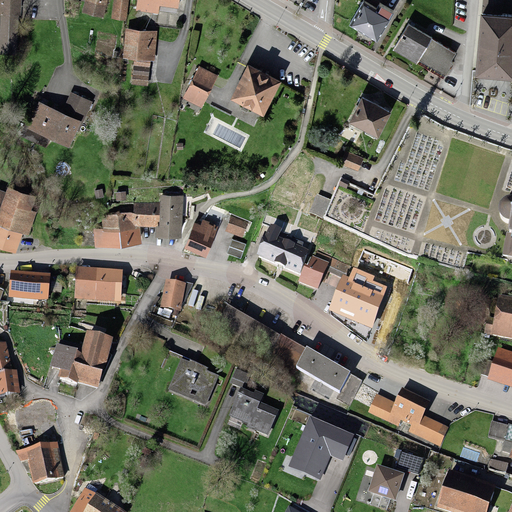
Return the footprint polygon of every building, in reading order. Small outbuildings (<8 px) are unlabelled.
[(85,0),(83,10),(101,15),(104,0),(85,0)] [(113,0),(111,16),(124,17),(125,0),(113,0)] [(367,0),(361,0),(351,19),(377,34),(389,13),(374,4),(367,0)] [(375,0),(374,4),(389,13),(396,0),(375,0)] [(481,3),(477,67),(511,69),(511,5),(501,5),(481,3)] [(0,7),(0,43),(16,44),(17,8),(0,7)] [(407,19),(393,45),(416,59),(417,56),(429,35),(431,33),(407,19)] [(155,29),(125,26),(123,55),(153,57),(155,29)] [(455,50),(429,35),(417,56),(443,71),(455,50)] [(247,65),(230,100),(263,117),(281,82),(247,65)] [(199,66),(183,96),(199,104),(215,75),(199,66)] [(69,92),(61,110),(80,118),(87,99),(69,92)] [(363,93),(351,116),(379,130),(391,107),(363,93)] [(38,101),(27,126),(69,143),(80,118),(61,110),(38,101)] [(361,157),(346,150),(341,161),(356,168),(361,157)] [(341,180),(338,187),(345,189),(348,183),(341,180)] [(4,189),(0,199),(0,242),(13,247),(34,193),(7,183),(4,189)] [(159,222),(156,222),(157,230),(181,231),(181,195),(160,194),(160,210),(159,222)] [(316,196),(309,212),(321,217),(328,201),(316,196)] [(508,234),(511,234),(511,202),(510,202),(507,203),(504,204),(502,206),(500,208),(499,211),(499,215),(500,219),(502,221),(506,224),(509,224),(508,234)] [(103,229),(93,230),(95,244),(139,241),(138,224),(156,222),(159,222),(160,210),(101,214),(103,229)] [(197,220),(185,242),(203,251),(220,216),(210,211),(202,222),(197,220)] [(230,218),(226,230),(241,235),(245,223),(230,218)] [(265,234),(256,255),(299,272),(307,251),(277,239),(280,231),(270,227),(267,235),(265,234)] [(231,239),(227,251),(240,256),(245,244),(231,239)] [(305,266),(299,283),(317,290),(328,263),(312,257),(308,267),(305,266)] [(119,301),(120,272),(76,270),(74,298),(119,301)] [(45,300),(46,276),(11,273),(10,298),(45,300)] [(342,281),(331,308),(370,322),(382,290),(364,283),(363,288),(342,281)] [(190,286),(169,283),(165,308),(179,309),(190,286)] [(495,320),(493,334),(511,337),(511,298),(500,297),(495,320)] [(227,307),(216,327),(267,356),(278,336),(227,307)] [(493,334),(495,320),(489,318),(486,333),(493,334)] [(82,353),(74,381),(96,387),(110,338),(88,332),(82,353)] [(3,343),(0,343),(0,371),(9,369),(3,343)] [(49,367),(59,369),(65,348),(55,346),(49,367)] [(59,369),(57,376),(74,381),(82,353),(65,348),(59,369)] [(494,364),(490,376),(511,383),(511,353),(499,349),(494,364)] [(306,350),(296,365),(339,390),(348,374),(306,350)] [(182,360),(169,389),(204,405),(217,376),(182,360)] [(490,376),(494,364),(487,362),(483,374),(490,376)] [(12,368),(9,369),(0,371),(0,392),(14,389),(14,386),(16,386),(12,368)] [(234,372),(230,383),(241,388),(246,376),(234,372)] [(239,389),(229,415),(249,423),(248,427),(268,435),(277,412),(257,404),(260,397),(239,389)] [(375,401),(369,413),(414,435),(422,417),(429,403),(401,389),(392,409),(375,401)] [(27,448),(55,445),(58,444),(55,417),(45,418),(43,403),(8,407),(11,428),(16,427),(19,449),(27,448)] [(353,434),(310,416),(288,465),(321,479),(330,456),(342,461),(353,434)] [(446,428),(422,417),(414,435),(437,446),(446,428)] [(487,437),(500,442),(505,426),(493,422),(487,437)] [(511,454),(511,450),(511,426),(510,426),(502,451),(511,454)] [(27,448),(31,482),(59,478),(55,445),(27,448)] [(423,458),(401,451),(396,467),(419,474),(423,458)] [(404,473),(376,464),(367,491),(395,500),(404,473)] [(449,472),(438,504),(461,511),(486,511),(495,488),(449,472)] [(83,511),(94,496),(84,490),(69,511),(83,511)] [(119,511),(94,496),(83,511),(119,511)] [(180,511),(201,511),(203,508),(184,502),(180,511)]
